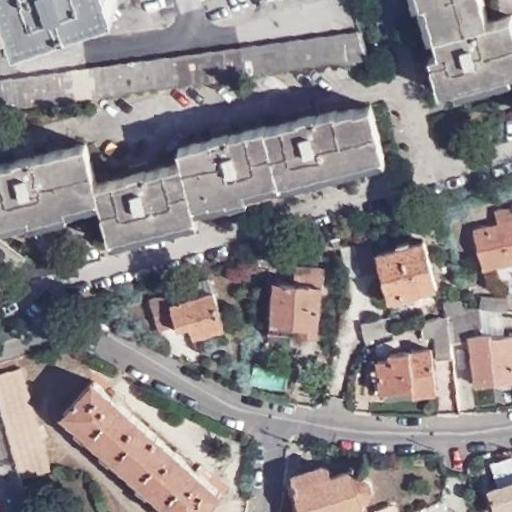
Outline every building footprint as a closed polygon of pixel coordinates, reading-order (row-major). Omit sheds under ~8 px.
[(9,0),(19,29),(106,0),(9,0)] [(413,0),(416,9),(426,6),(431,5),(440,38),(444,54),(433,56),(443,95),(459,91),(511,77),(511,23),(490,29),(482,0),(413,0)] [(431,5),(426,6),(434,40),(440,38),(431,5)] [(0,110),(373,59),(364,31),(0,82),(0,110)] [(511,83),(511,77),(459,91),(460,96),(484,90),(511,83)] [(280,181),(384,155),(372,106),(355,110),(354,105),(335,110),(333,105),(315,110),(313,102),(293,107),(296,119),(267,126),(266,123),(231,132),(229,124),(210,129),(212,139),(180,147),(183,163),(151,171),(148,162),(130,166),(132,176),(96,185),(86,144),(33,158),(31,149),(12,153),(14,161),(0,164),(0,224),(32,216),(33,221),(70,212),(69,207),(101,199),(102,204),(111,238),(198,217),(197,211),(196,207),(247,194),(246,190),(280,181)] [(386,161),(384,155),(280,181),(282,188),(328,176),(386,161)] [(248,198),(247,194),(196,207),(197,211),(224,204),(248,198)] [(69,207),(70,212),(102,204),(101,199),(69,207)] [(511,207),(494,211),(498,225),(474,231),(483,270),(507,264),(506,260),(511,258),(511,207)] [(70,212),(33,221),(35,226),(53,222),(71,217),(70,212)] [(32,216),(0,224),(0,229),(33,221),(32,216)] [(199,223),(198,217),(111,238),(113,245),(153,235),(199,223)] [(370,241),(340,246),(345,275),(376,270),(370,241)] [(426,241),(378,254),(392,300),(440,287),(426,241)] [(325,270),(295,266),(292,284),(273,282),(267,330),(318,336),(325,270)] [(210,278),(183,285),(187,300),(214,293),(210,278)] [(187,300),(183,285),(167,289),(168,292),(170,304),(187,300)] [(170,304),(168,292),(150,297),(158,330),(176,326),(176,330),(189,327),(193,337),(224,329),(214,293),(187,300),(170,304)] [(482,298),(481,310),(500,311),(507,311),(509,298),(482,298)] [(511,336),(502,337),(502,338),(496,338),(495,334),(483,335),(481,310),(465,310),(446,314),(450,344),(470,342),(477,384),(511,380),(511,336)] [(502,337),(500,311),(481,310),(483,335),(495,334),(496,338),(502,338),(502,337)] [(366,340),(394,329),(388,311),(360,322),(366,340)] [(450,344),(446,314),(419,321),(424,335),(437,331),(440,355),(452,354),(450,344)] [(430,342),(388,347),(388,353),(375,354),(379,390),(414,388),(414,391),(435,388),(430,342)] [(22,370),(0,376),(0,401),(21,477),(50,468),(22,370)] [(174,511),(201,511),(219,492),(92,380),(63,413),(174,511)] [(511,458),(489,466),(496,487),(486,491),(493,511),(506,511),(511,510),(511,458)] [(289,479),(281,482),(290,511),(349,511),(360,509),(360,503),(366,498),(371,491),(372,484),(370,476),(365,471),(356,466),(346,465),(346,461),(324,468),(323,463),(288,474),(289,479)]
